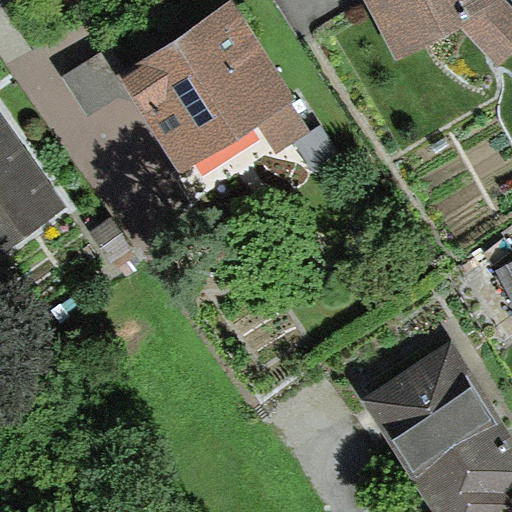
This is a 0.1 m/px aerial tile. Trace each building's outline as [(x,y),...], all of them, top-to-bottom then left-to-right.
[(365,0),(396,59),(461,24),(501,65),(511,54),(511,7),(507,2),(505,0),(365,0)] [(230,2),(117,74),(131,97),(134,102),(180,173),(260,122),(277,149),(310,128),(230,2)] [(131,97),(117,74),(102,53),(64,77),(91,116),(120,97),(134,102),(131,97)] [(0,123),(0,237),(54,198),(0,123)] [(511,261),(496,271),(511,299),(511,261)] [(445,342),(366,392),(442,511),(488,511),(511,497),(511,446),(486,405),(445,342)]
